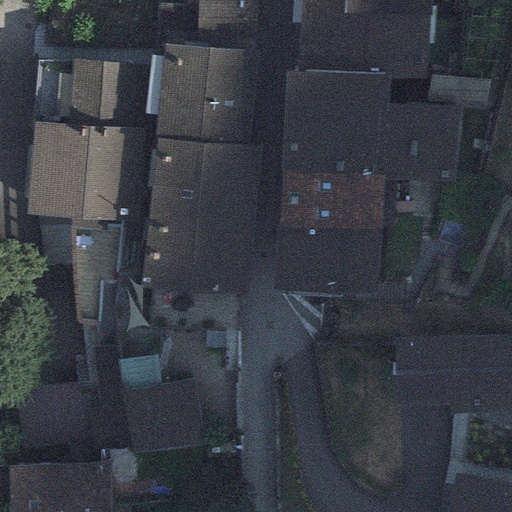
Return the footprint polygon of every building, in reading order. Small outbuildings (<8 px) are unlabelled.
[(200,0),(199,23),(244,26),(246,0),(200,0)] [(431,0),(300,0),(297,63),(386,69),(428,71),(431,0)] [(251,51),(166,42),(157,134),(243,142),(251,51)] [(42,61),(31,202),(70,206),(121,210),(131,211),(143,69),(42,61)] [(297,63),(288,63),(282,164),(394,171),(454,175),(458,102),(384,98),(386,69),(297,63)] [(243,142),(157,134),(144,277),(241,285),(254,143),(243,142)] [(394,171),(282,164),(278,217),(378,221),(391,222),(394,171)] [(121,210),(70,206),(81,318),(96,319),(100,277),(112,278),(121,210)] [(378,221),(278,217),(276,277),(376,281),(378,221)] [(511,338),(398,338),(397,394),(452,395),(452,403),(511,403),(511,338)] [(94,386),(17,392),(21,446),(192,433),(188,380),(117,385),(114,347),(91,349),(94,386)] [(106,511),(105,464),(7,467),(8,511),(106,511)] [(511,511),(511,486),(457,476),(450,511),(511,511)]
